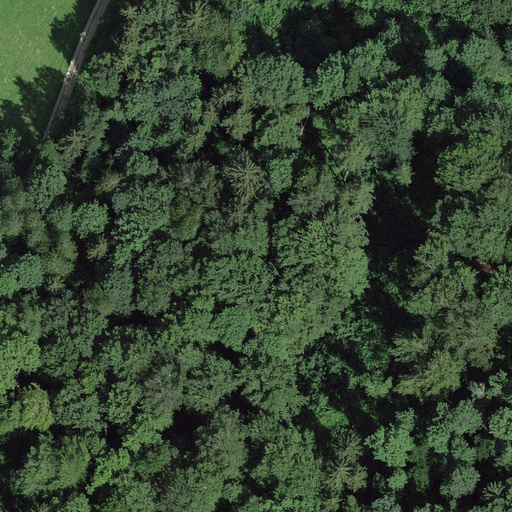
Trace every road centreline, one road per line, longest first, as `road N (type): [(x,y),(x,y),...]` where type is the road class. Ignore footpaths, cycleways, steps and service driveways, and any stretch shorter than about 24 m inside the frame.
road 1 (track): [(0,341),(330,140),(477,86),(511,86)]
road 2 (track): [(0,458),(253,446),(413,399),(511,385)]
road 3 (track): [(0,220),(40,151),(104,0)]
